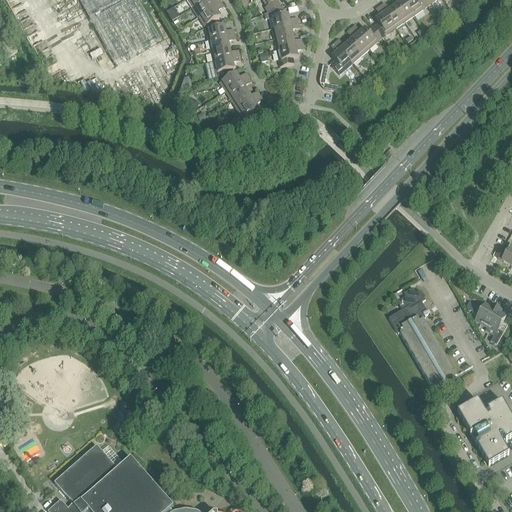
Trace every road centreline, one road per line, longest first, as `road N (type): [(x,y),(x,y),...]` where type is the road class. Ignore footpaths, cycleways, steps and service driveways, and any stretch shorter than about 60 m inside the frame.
road 1 (secondary): [(511,52),(269,310)]
road 2 (secondary): [(278,321),(511,71)]
road 3 (secondary): [(269,310),(231,276),(149,228),(0,186)]
road 4 (secondary): [(0,216),(108,241),(171,269),(257,333)]
road 5 (secondary): [(414,511),(325,375),(278,321)]
road 6 (secondary): [(257,333),(382,511)]
road 7 (unclassified): [(498,511),(444,419),(446,405),(485,382)]
